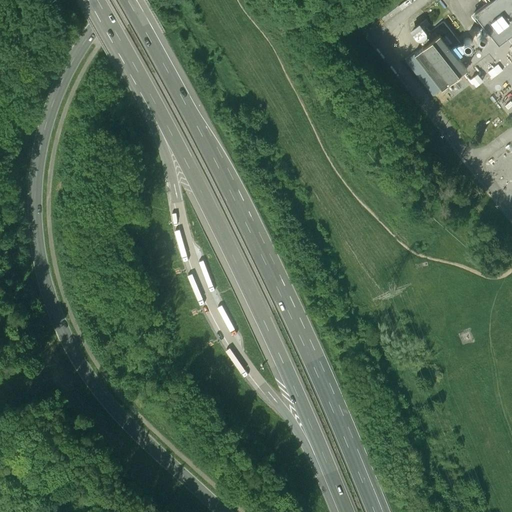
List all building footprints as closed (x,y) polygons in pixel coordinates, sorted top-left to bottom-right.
[(409,0),(398,9),(401,12),(416,0),(409,0)] [(511,0),(490,0),(473,14),(498,45),(511,33),(511,0)] [(425,47),(414,56),(441,90),(454,80),(457,84),(461,81),(458,77),(466,70),(461,64),(465,60),(461,56),(462,55),(461,54),(464,52),(462,51),(465,49),(466,48),(468,47),(470,46),(471,44),(470,43),(469,41),(467,40),(465,41),(463,43),(463,45),(462,45),(459,47),(458,45),(456,48),(455,47),(450,50),(439,36),(437,37),(434,34),(429,37),(432,41),(430,43),(426,39),(426,35),(421,28),(412,36),(417,42),(421,43),(425,47)] [(489,73),(494,79),(505,70),(499,64),(489,73)] [(482,82),(477,76),(470,81),(476,88),(482,82)]
